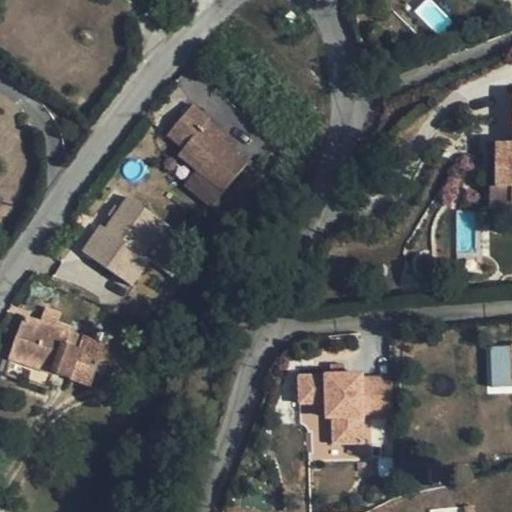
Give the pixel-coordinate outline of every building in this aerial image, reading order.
[(291,22),(295,17),(290,11),(285,15),(291,22)] [(192,100),(168,132),(185,145),(204,159),(199,167),(226,188),(249,159),(233,146),(222,138),(227,131),(208,116),(211,114),(192,100)] [(238,140),(227,131),(222,138),(233,146),(238,140)] [(511,143),(497,143),(496,187),(511,187),(511,143)] [(204,159),(185,145),(179,152),(199,167),(204,159)] [(83,252),(131,286),(174,227),(125,193),(83,252)] [(45,309),(40,323),(25,318),(11,359),(90,383),(102,344),(55,328),(59,313),(45,309)] [(330,411),(330,445),(367,444),(366,413),(392,412),(391,371),(296,373),(297,412),(330,411)]
